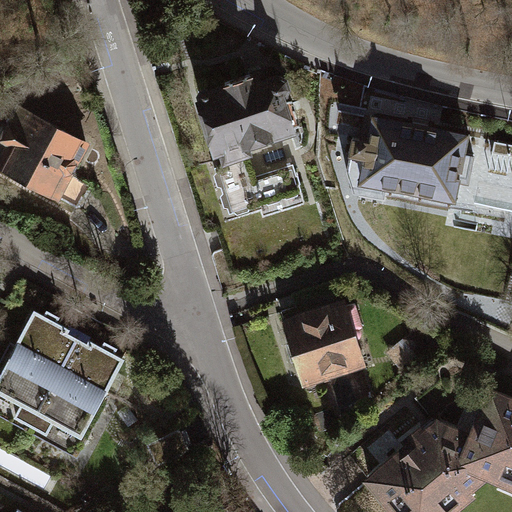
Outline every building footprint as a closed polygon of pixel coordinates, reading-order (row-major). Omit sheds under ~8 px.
[(205,88),(197,90),(200,99),(204,98),(224,161),(246,154),(251,152),(249,144),(300,128),(291,99),(282,102),(280,96),(284,92),(285,88),(285,84),(283,79),(279,78),(274,78),(266,80),(262,69),(223,81),(224,87),(207,93),(205,88)] [(86,141),(17,106),(0,138),(0,139),(8,144),(0,160),(0,165),(16,174),(19,178),(24,182),(30,184),(36,185),(57,195),(69,174),(86,141)] [(466,134),(373,116),(371,126),(365,125),(362,137),(351,135),(347,154),(364,158),(359,184),(357,193),(386,199),(389,185),(454,198),(458,181),(467,183),(473,153),(462,151),(466,134)] [(477,187),(487,148),(477,145),(467,185),(477,187)] [(253,177),(246,154),(224,161),(216,164),(231,210),(298,188),(291,165),(253,177)] [(92,186),(69,174),(57,195),(81,208),(92,186)] [(344,301),(284,320),(305,386),(328,378),(326,372),(363,361),(355,337),(358,336),(360,334),(360,329),(358,325),(362,324),(355,301),(345,304),(344,301)] [(43,314),(34,309),(0,372),(0,404),(31,421),(76,337),(66,331),(67,328),(55,321),(58,315),(46,308),(43,314)] [(86,342),(76,337),(31,421),(75,444),(122,357),(112,352),(115,347),(104,341),(102,346),(88,339),(86,342)] [(511,399),(491,391),(471,438),(461,461),(486,471),(505,479),(508,472),(511,473),(511,399)] [(407,445),(368,479),(396,511),(445,511),(467,494),(464,490),(486,471),(461,461),(471,438),(437,423),(424,434),(418,427),(403,441),(407,445)] [(178,428),(148,441),(157,461),(187,447),(178,428)]
